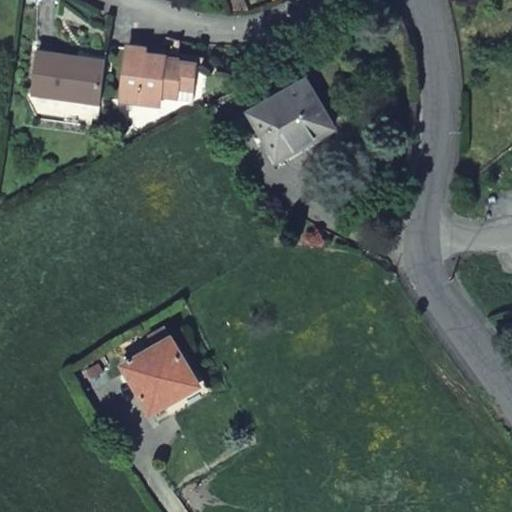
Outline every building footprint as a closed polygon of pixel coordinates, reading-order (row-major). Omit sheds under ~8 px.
[(163,51),(141,48),(141,43),(125,41),(118,96),(156,101),(158,92),(173,94),(175,80),(191,82),(193,60),(162,55),(163,51)] [(30,93),(98,99),(100,88),(102,61),(75,58),(76,51),(34,48),(30,93)] [(162,55),(193,60),(193,63),(201,65),(202,54),(164,48),(163,51),(162,55)] [(75,58),(102,61),(102,54),(76,51),(75,58)] [(268,158),(325,127),(300,81),(244,112),(268,158)] [(198,378),(170,332),(121,360),(150,407),(198,378)] [(157,418),(204,389),(198,378),(150,407),(157,418)]
